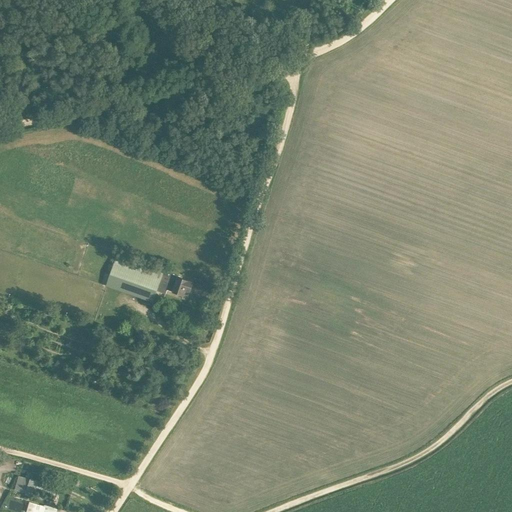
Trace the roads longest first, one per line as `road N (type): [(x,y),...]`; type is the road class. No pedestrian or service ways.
road 1 (track): [(129,486),(219,332),(295,63)]
road 2 (track): [(0,128),(295,63)]
road 3 (track): [(271,511),(417,457),(511,381)]
road 4 (track): [(0,450),(129,486)]
